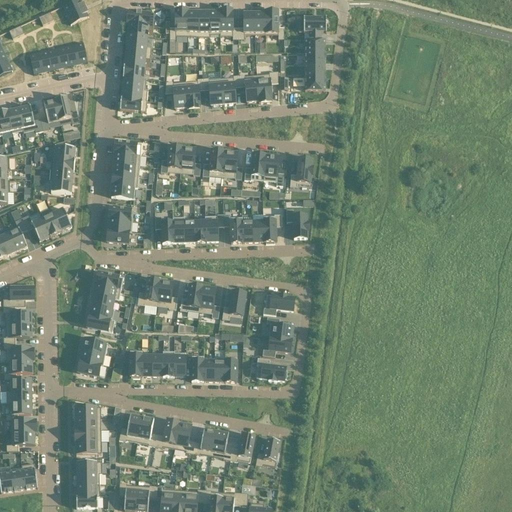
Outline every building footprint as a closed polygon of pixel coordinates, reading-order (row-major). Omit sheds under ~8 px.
[(63,9),(62,9),(66,18),(85,9),(83,5),(83,4),(82,4),(81,0),(80,1),(63,9)] [(85,9),(66,18),(70,27),(71,27),(71,26),(88,19),(89,18),(87,14),(88,14),(87,13),(87,14),(85,9)] [(170,40),(170,41),(175,41),(175,39),(184,39),(188,39),(188,13),(188,12),(175,12),(175,30),(170,30),(170,40)] [(220,36),(220,38),(232,38),(232,42),(238,42),(238,30),(233,30),(233,12),(220,12),(220,13),(220,36)] [(128,13),(127,26),(128,26),(153,28),(154,15),(128,13)] [(188,13),(188,39),(199,39),(199,13),(188,13)] [(199,13),(199,39),(210,38),(210,36),(209,36),(209,13),(199,13)] [(209,13),(209,36),(210,36),(220,36),(220,13),(209,13)] [(278,13),(265,13),(265,14),(266,14),(266,37),(278,37),(278,42),(284,42),(284,30),(278,30),(278,13)] [(50,14),(39,20),(43,27),(54,22),(50,14)] [(238,30),(238,42),(244,42),(244,37),(255,37),(255,14),(244,15),(244,30),(238,30)] [(255,14),(255,37),(266,37),(266,14),(265,14),(255,14)] [(299,20),(299,34),(304,34),(304,35),(304,34),(309,34),(309,42),(321,42),(321,34),(325,34),(325,35),(326,35),(326,19),(325,19),(325,20),(304,20),(304,19),(303,19),(303,20),(299,20)] [(128,26),(127,36),(147,38),(147,39),(152,39),(153,28),(128,26)] [(20,28),(9,33),(13,41),(24,36),(20,28)] [(127,36),(126,47),(146,49),(147,49),(147,39),(147,38),(127,36)] [(305,42),(305,55),(325,55),(325,42),(321,42),(309,42),(305,42)] [(83,44),(74,46),(78,66),(88,64),(87,63),(83,45),(83,44)] [(74,46),(65,49),(69,68),(78,66),(74,46)] [(126,47),(125,58),(150,60),(151,49),(147,49),(146,49),(126,47)] [(65,49),(56,51),(61,70),(69,68),(65,49)] [(56,51),(47,53),(52,72),(61,70),(56,51)] [(47,53),(39,55),(43,74),(52,72),(47,53)] [(29,57),(29,58),(30,58),(31,64),(34,76),(33,76),(34,76),(43,74),(39,55),(29,57)] [(305,55),(305,67),(325,67),(325,55),(305,55)] [(5,56),(0,57),(0,67),(9,64),(5,56)] [(124,68),(124,69),(145,70),(145,71),(149,71),(150,60),(125,58),(124,68)] [(9,64),(0,67),(0,77),(12,73),(13,73),(9,64)] [(305,67),(305,80),(325,80),(325,67),(305,67)] [(124,69),(123,79),(144,81),(145,71),(145,70),(124,69)] [(208,80),(203,81),(204,93),(209,92),(211,108),(223,107),(221,81),(220,74),(208,75),(208,80)] [(269,76),(257,77),(259,104),(259,105),(272,104),(270,87),(278,86),(278,74),(269,75),(269,76)] [(244,77),(239,78),(240,90),(245,89),(247,105),(259,104),(257,77),(244,79),(244,77)] [(233,80),(221,81),(223,107),(236,106),(234,90),(240,90),(239,78),(233,78),(233,80)] [(123,80),(122,90),(145,92),(146,81),(144,81),(123,79),(123,80)] [(294,80),(294,88),(305,88),(305,93),(325,93),(325,80),(305,80),(294,80)] [(197,83),(185,84),(187,110),(187,111),(200,110),(198,93),(204,93),(203,81),(197,81),(197,83)] [(166,84),(165,96),(173,96),(175,111),(187,110),(185,84),(173,85),(172,84),(166,84)] [(122,100),(121,101),(146,103),(147,92),(145,92),(122,90),(122,100)] [(66,99),(54,102),(55,102),(61,127),(71,125),(72,127),(79,125),(76,113),(70,114),(66,99)] [(121,100),(120,112),(121,112),(140,114),(141,114),(146,114),(147,103),(146,103),(121,101),(122,100),(121,100)] [(47,120),(40,121),(43,133),(50,132),(49,130),(61,127),(55,102),(54,102),(43,105),(47,120)] [(30,108),(19,110),(24,132),(23,133),(24,135),(35,132),(36,135),(43,133),(40,121),(34,123),(30,108)] [(8,113),(7,113),(12,133),(11,133),(12,135),(23,133),(24,132),(19,110),(8,113)] [(8,112),(0,113),(0,131),(1,135),(11,133),(12,133),(7,113),(8,113),(8,112)] [(78,132),(62,135),(64,143),(80,139),(78,132)] [(114,145),(113,154),(115,154),(115,155),(140,158),(141,146),(116,143),(116,146),(114,145)] [(54,159),(54,160),(74,162),(74,161),(75,150),(55,148),(54,159)] [(162,162),(161,175),(167,175),(167,174),(180,175),(182,150),(169,149),(168,163),(162,162)] [(182,150),(180,175),(193,177),(193,178),(199,178),(200,166),(194,165),(195,151),(182,150)] [(203,166),(202,179),(209,179),(209,178),(222,179),(224,154),(211,153),(210,167),(203,166)] [(224,154),(222,179),(235,180),(235,182),(241,182),(242,170),(236,169),(237,155),(224,154)] [(115,155),(114,166),(139,168),(140,158),(115,155)] [(245,170),(244,182),(251,183),(251,182),(264,183),(266,157),(253,156),(251,170),(245,170)] [(266,157),(264,183),(276,184),(276,188),(283,188),(284,176),(277,175),(279,159),(266,157)] [(9,159),(0,159),(0,171),(7,171),(7,172),(9,172),(9,159)] [(51,167),(51,171),(73,173),(73,174),(74,174),(75,161),(74,161),(74,162),(54,160),(54,159),(52,159),(51,167)] [(291,176),(290,189),(297,190),(297,186),(310,187),(311,178),(312,178),(313,169),(311,169),(312,162),(299,160),(297,177),(291,176)] [(114,166),(113,177),(138,179),(139,168),(114,166)] [(51,171),(50,183),(52,183),(72,184),(73,174),(73,173),(51,171)] [(113,177),(112,188),(135,190),(137,190),(138,179),(113,177)] [(0,194),(7,194),(7,195),(10,194),(9,182),(7,182),(7,183),(0,182),(0,194)] [(46,183),(45,193),(51,193),(51,195),(71,196),(72,184),(52,183),(50,183),(46,183)] [(112,188),(111,199),(134,201),(135,190),(112,188)] [(110,209),(109,221),(132,223),(133,211),(110,209)] [(51,210),(39,216),(41,220),(42,220),(50,238),(50,239),(61,234),(61,233),(61,234),(52,215),(53,215),(51,210)] [(53,215),(52,215),(61,234),(61,233),(71,229),(63,210),(53,215)] [(293,212),(286,212),(286,225),(293,224),(293,241),(307,241),(307,233),(308,233),(308,225),(306,225),(306,217),(293,218),(293,212)] [(29,217),(22,221),(27,232),(33,229),(39,243),(50,239),(50,238),(42,220),(41,220),(39,216),(39,214),(29,218),(29,217)] [(230,216),(223,217),(224,229),(230,229),(231,245),(242,245),(242,224),(242,219),(230,220),(230,216)] [(217,218),(205,218),(205,221),(206,244),(218,244),(218,229),(224,229),(223,217),(217,217),(217,218)] [(274,218),(263,219),(263,223),(264,244),(266,244),(266,246),(274,246),(274,244),(276,244),(275,229),(282,229),(281,217),(274,217),(274,218)] [(161,219),(155,219),(155,232),(161,231),(162,245),(174,245),(173,224),(161,225),(161,219)] [(184,219),(172,220),(173,224),(174,245),(185,245),(184,222),(184,219)] [(8,235),(16,254),(27,249),(21,235),(27,232),(22,221),(15,224),(18,231),(8,235)] [(109,221),(108,232),(129,234),(131,235),(132,223),(109,221)] [(184,222),(185,245),(195,244),(195,221),(184,222)] [(205,221),(195,221),(195,244),(206,244),(205,221)] [(263,223),(253,224),(253,244),(264,244),(263,223)] [(242,224),(242,245),(253,244),(253,224),(242,224)] [(6,231),(0,233),(0,245),(6,258),(16,254),(8,235),(6,231)] [(108,232),(107,244),(128,246),(129,234),(108,232)] [(317,272),(318,259),(299,259),(299,272),(317,272)] [(252,275),(273,279),(276,267),(255,263),(252,275)] [(96,286),(121,291),(123,279),(98,274),(96,286)] [(145,307),(157,308),(160,283),(147,281),(145,295),(139,294),(137,307),(145,308),(145,307)] [(162,283),(160,283),(157,308),(169,310),(168,311),(176,312),(177,300),(171,299),(173,285),(171,285),(171,283),(163,282),(162,283)] [(121,291),(96,286),(94,297),(114,301),(119,302),(121,291)] [(187,313),(199,314),(203,289),(201,289),(201,287),(193,286),(192,288),(190,287),(188,301),(182,300),(180,313),(187,314),(187,313)] [(203,289),(199,314),(212,316),(211,320),(218,321),(220,308),(213,307),(216,291),(213,291),(213,289),(205,287),(205,289),(203,289)] [(3,302),(3,309),(15,309),(25,309),(25,302),(34,302),(33,288),(11,288),(11,301),(3,302)] [(230,319),(242,321),(246,295),(232,293),(230,310),(224,309),(222,321),(229,322),(230,319)] [(112,311),(114,301),(94,297),(92,307),(112,311)] [(264,310),(263,316),(275,318),(276,312),(293,314),(294,300),(287,299),(287,298),(279,297),(279,298),(267,297),(265,310),(264,310)] [(112,322),(114,311),(112,311),(92,307),(89,318),(112,322)] [(15,315),(15,309),(3,309),(3,315),(5,315),(5,327),(32,327),(31,315),(15,315)] [(112,322),(89,318),(87,329),(112,335),(115,322),(112,322)] [(268,340),(271,340),(271,339),(291,342),(293,329),(279,327),(280,321),(267,319),(266,326),(270,326),(268,340)] [(4,340),(4,346),(16,345),(16,340),(32,340),(32,327),(5,327),(6,340),(4,340)] [(290,355),(291,342),(271,339),(271,340),(269,352),(263,352),(262,358),(275,360),(275,353),(290,355)] [(82,352),(105,357),(107,345),(85,340),(82,352)] [(16,351),(16,345),(4,346),(4,351),(6,351),(6,364),(8,364),(32,363),(32,364),(33,364),(33,351),(16,351)] [(82,352),(80,363),(101,367),(100,367),(103,368),(105,357),(82,352)] [(214,361),(214,384),(224,384),(225,360),(225,352),(214,352),(214,359),(214,361)] [(141,355),(142,355),(142,353),(130,353),(129,378),(131,378),(131,380),(139,380),(139,378),(141,378),(141,355)] [(163,356),(163,379),(173,379),(174,355),(174,353),(163,353),(163,356)] [(141,355),(141,378),(152,378),(152,355),(142,355),(141,355)] [(152,378),(163,379),(163,356),(152,355),(152,378)] [(186,355),(174,355),(173,379),(185,379),(186,355)] [(203,360),(204,360),(204,358),(191,358),(191,383),(203,384),(203,360)] [(203,384),(214,384),(214,361),(204,360),(203,360),(203,384)] [(237,360),(225,360),(224,384),(236,384),(237,360)] [(258,367),(256,380),(268,381),(268,382),(277,384),(277,382),(284,383),(284,381),(286,381),(287,373),(285,372),(286,370),(269,368),(270,362),(257,360),(256,367),(258,367)] [(8,364),(8,376),(4,376),(4,382),(9,382),(16,381),(16,376),(32,376),(32,364),(32,363),(8,364)] [(101,367),(80,363),(78,374),(98,379),(100,367),(101,367)] [(9,393),(31,393),(31,381),(16,381),(9,382),(9,393)] [(9,393),(6,393),(7,405),(9,405),(32,405),(31,393),(9,393)] [(9,405),(9,417),(18,417),(32,416),(32,405),(9,405)] [(101,409),(75,409),(76,421),(101,421),(101,409)] [(121,430),(119,442),(126,444),(126,443),(137,445),(142,419),(140,419),(140,417),(132,416),(132,417),(130,417),(128,431),(121,430)] [(18,422),(18,417),(9,417),(6,417),(6,422),(10,422),(11,435),(34,434),(35,435),(36,435),(36,422),(18,422)] [(142,419),(137,445),(148,447),(148,448),(155,449),(157,436),(151,435),(154,421),(142,419)] [(101,421),(76,421),(76,432),(101,432),(101,421)] [(157,436),(155,449),(162,450),(163,449),(174,451),(179,425),(179,426),(179,425),(167,423),(164,437),(157,436)] [(179,425),(174,451),(186,453),(185,455),(193,456),(195,443),(189,442),(191,428),(179,426),(179,425)] [(195,443),(193,456),(200,457),(200,456),(211,459),(216,433),(214,433),(214,431),(207,430),(206,431),(204,431),(201,444),(195,443)] [(76,432),(75,432),(75,444),(76,444),(101,443),(109,443),(109,439),(109,432),(101,432),(76,432)] [(216,433),(211,459),(223,461),(223,462),(230,463),(232,450),(226,449),(228,435),(216,433)] [(35,447),(35,435),(34,434),(11,435),(11,447),(6,447),(7,453),(19,453),(18,447),(35,447)] [(232,450),(230,463),(237,464),(238,462),(250,465),(254,439),(242,437),(239,451),(232,450)] [(258,455),(255,468),(262,469),(263,467),(275,469),(276,462),(277,462),(279,455),(278,454),(280,444),(267,441),(264,456),(258,455)] [(101,443),(76,444),(76,456),(101,455),(101,443)] [(101,463),(76,464),(76,476),(99,475),(99,476),(102,476),(101,463)] [(21,467),(22,470),(25,491),(37,489),(37,490),(38,490),(34,466),(21,467)] [(10,471),(10,474),(11,474),(13,493),(25,491),(22,470),(10,471)] [(2,494),(13,493),(11,474),(10,474),(0,475),(0,488),(1,495),(2,495),(2,494)] [(99,475),(76,476),(77,487),(99,487),(99,476),(99,475)] [(119,485),(118,498),(125,499),(123,511),(135,511),(138,488),(127,487),(127,486),(119,485)] [(99,487),(77,487),(77,498),(77,499),(97,498),(97,499),(100,499),(99,487)] [(138,488),(135,511),(147,511),(149,501),(155,501),(156,488),(149,488),(149,489),(138,488)] [(156,488),(155,501),(162,502),(161,511),(172,511),(175,492),(163,491),(164,489),(156,488)] [(186,493),(184,511),(196,511),(197,504),(203,505),(204,492),(197,491),(197,493),(186,493)] [(184,511),(186,493),(175,492),(172,511),(184,511)] [(204,492),(203,505),(210,505),(209,511),(221,511),(223,495),(212,494),(212,493),(204,492)] [(223,495),(221,511),(233,511),(234,507),(240,508),(241,495),(234,494),(234,495),(223,495)] [(77,498),(76,498),(76,511),(83,510),(83,511),(91,511),(91,510),(97,510),(97,499),(97,498),(77,499),(77,498)]
